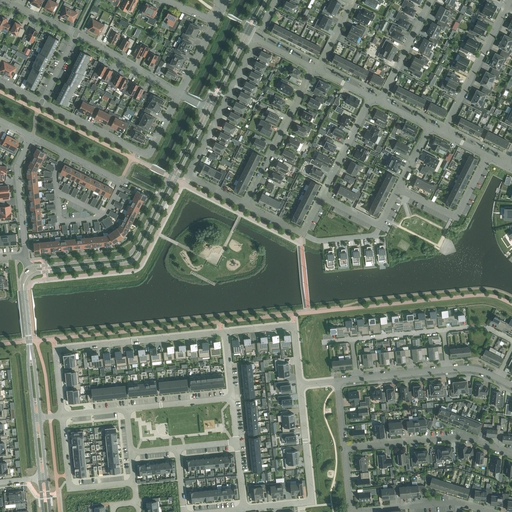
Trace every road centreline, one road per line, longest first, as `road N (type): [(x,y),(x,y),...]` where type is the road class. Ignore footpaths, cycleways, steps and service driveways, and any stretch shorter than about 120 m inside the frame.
road 1 (tertiary): [(32,274),(135,259),(210,111)]
road 2 (tertiary): [(203,108),(128,255),(29,269)]
road 3 (residential): [(61,415),(61,348),(224,333)]
road 4 (residential): [(255,40),(187,177),(245,206)]
road 5 (residential): [(179,94),(145,154),(40,103)]
road 6 (residential): [(511,456),(466,438),(343,448)]
road 7 (residential): [(245,206),(313,70)]
road 8 (residential): [(443,133),(511,0)]
road 9 (residential): [(134,481),(69,488),(61,415)]
road 10 (residential): [(487,155),(456,218),(398,190)]
road 11 (residential): [(224,333),(293,326),(299,385)]
road 12 (residential): [(23,256),(16,168),(31,137)]
road 13 (residential): [(179,94),(75,34)]
